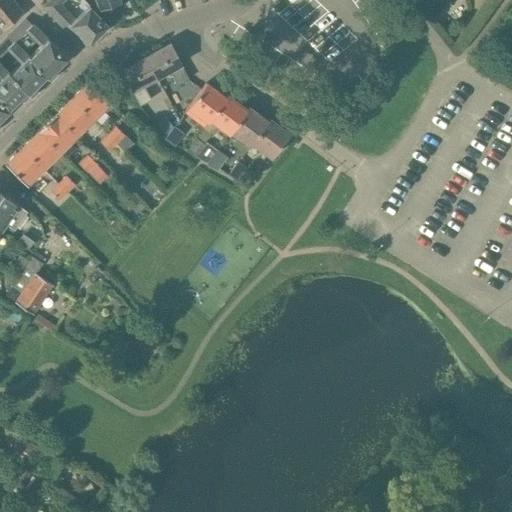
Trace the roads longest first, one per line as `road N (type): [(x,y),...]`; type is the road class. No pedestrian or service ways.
road 1 (residential): [(381,182),(190,44),(179,20)]
road 2 (residential): [(381,182),(452,65),(507,0)]
